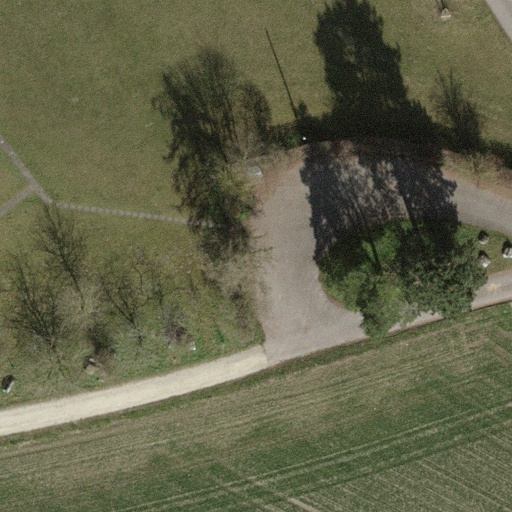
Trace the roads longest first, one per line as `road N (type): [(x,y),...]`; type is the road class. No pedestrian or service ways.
road 1 (unclassified): [(511,285),(302,343),(290,289),(296,231),(337,199),(395,190),(511,214)]
road 2 (track): [(302,343),(0,424)]
